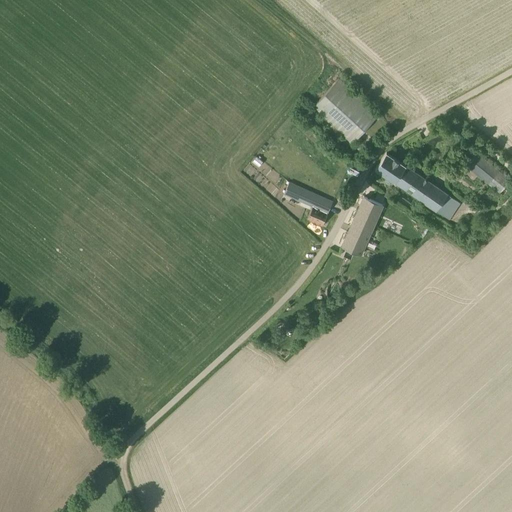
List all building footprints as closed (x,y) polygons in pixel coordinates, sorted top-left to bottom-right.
[(351,145),(379,114),(339,78),(311,108),(351,145)] [(500,193),(510,180),(470,147),(466,152),(460,160),(465,164),(500,193)] [(448,212),(456,200),(386,152),(375,168),(449,218),(452,214),(448,212)] [(322,225),(333,201),(289,182),(284,194),(313,206),(307,219),(322,225)] [(382,205),(364,197),(342,245),(361,254),(371,231),(379,235),(393,205),(384,201),(382,205)]
